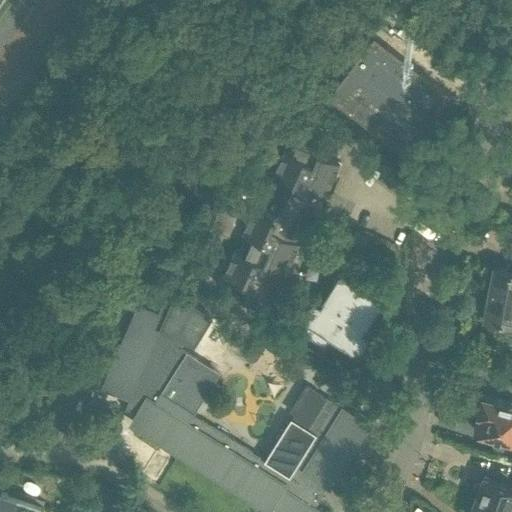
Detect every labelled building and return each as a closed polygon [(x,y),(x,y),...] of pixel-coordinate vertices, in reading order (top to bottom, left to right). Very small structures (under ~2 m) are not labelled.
[(427,29),(421,37),(440,51),(447,43),(427,29)] [(405,154),(450,93),(374,36),(328,96),(405,154)] [(462,62),(456,71),(464,77),(470,68),(462,62)] [(340,162),(315,150),(320,140),(302,132),(293,154),(285,150),(265,194),(270,196),(263,212),(254,208),(243,232),(247,234),(239,251),(236,249),(225,273),(251,285),(246,295),(263,303),(272,282),(280,285),(300,242),(296,240),(303,223),(311,227),(322,202),(319,201),(326,184),(330,186),(340,162)] [(210,227),(228,235),(238,214),(220,206),(210,227)] [(355,230),(349,244),(363,250),(370,236),(355,230)] [(203,255),(209,240),(200,236),(193,251),(203,255)] [(491,293),(511,296),(511,270),(495,267),(494,268),(495,269),(491,293)] [(359,283),(340,271),(322,300),(323,300),(320,303),(314,299),(313,299),(301,318),(306,320),(299,331),(324,347),(331,336),(359,354),(371,335),(363,330),(365,327),(366,328),(385,299),(367,287),(366,287),(364,290),(357,286),(359,283)] [(323,394),(307,384),(291,411),(295,413),(293,417),(292,416),(265,458),(260,455),(192,412),(219,371),(190,353),(180,347),(184,339),(195,343),(213,315),(176,292),(173,299),(166,295),(159,311),(149,306),(139,302),(102,386),(130,398),(125,408),(127,408),(127,406),(138,411),(132,420),(141,426),(142,424),(156,433),(171,443),(170,444),(176,447),(180,450),(181,449),(210,467),(209,468),(210,469),(211,467),(240,486),(239,487),(240,488),(241,487),(270,505),(269,506),(271,507),(277,497),(290,506),(287,510),(290,511),(320,511),(321,510),(314,506),(329,483),(330,484),(330,483),(329,482),(347,453),(349,454),(349,453),(348,452),(366,423),(368,424),(368,423),(327,396),(326,397),(323,395),(323,394)] [(511,296),(491,293),(486,316),(485,316),(485,318),(487,318),(484,333),(501,336),(504,321),(511,322),(511,296)] [(511,402),(483,395),(483,397),(479,400),(477,406),(479,411),(474,429),(479,431),(511,440),(511,402)] [(511,487),(485,477),(478,496),(511,510),(511,487)] [(0,511),(43,511),(45,506),(0,491),(0,495),(0,496),(0,495),(0,511)] [(511,511),(511,510),(478,496),(471,511),(511,511)]
